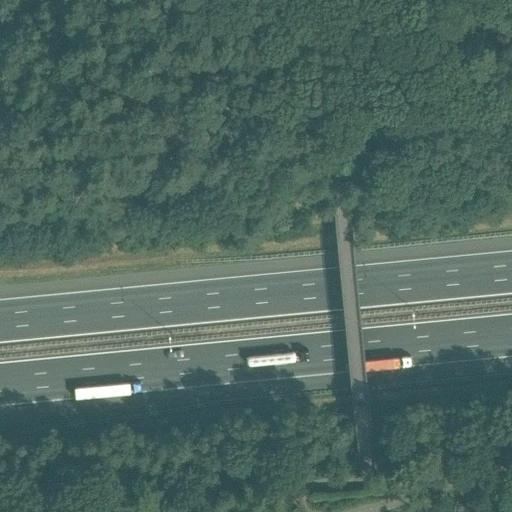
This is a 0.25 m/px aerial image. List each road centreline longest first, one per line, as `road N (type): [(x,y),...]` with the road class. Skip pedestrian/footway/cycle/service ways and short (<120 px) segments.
road 1 (motorway): [(511,272),(0,323)]
road 2 (motorway): [(0,385),(511,336)]
